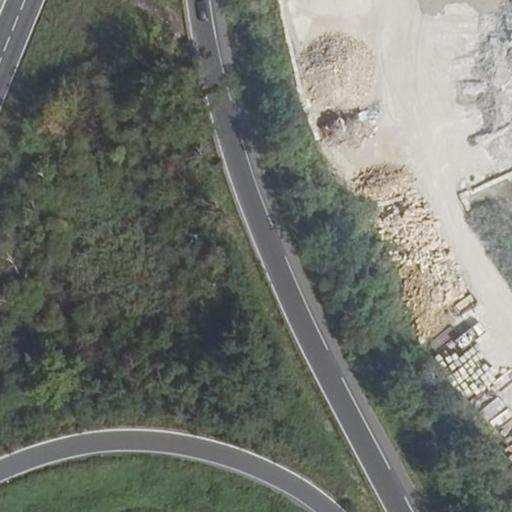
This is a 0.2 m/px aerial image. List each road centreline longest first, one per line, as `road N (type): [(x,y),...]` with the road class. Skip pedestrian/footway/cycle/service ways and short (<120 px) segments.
road 1 (trunk): [(398,511),(254,225),(201,0)]
road 2 (trunk): [(0,472),(51,454),(149,444),(237,463),(322,511)]
